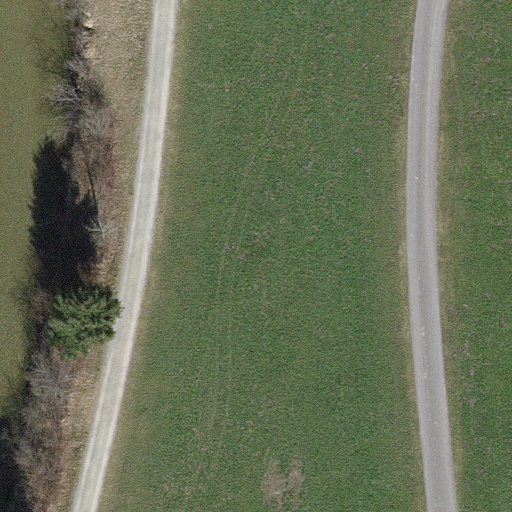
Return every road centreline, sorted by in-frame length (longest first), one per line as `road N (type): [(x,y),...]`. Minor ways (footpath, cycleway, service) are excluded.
road 1 (track): [(165,0),(112,411),(85,511)]
road 2 (track): [(437,0),(426,98),(424,305),(444,511)]
